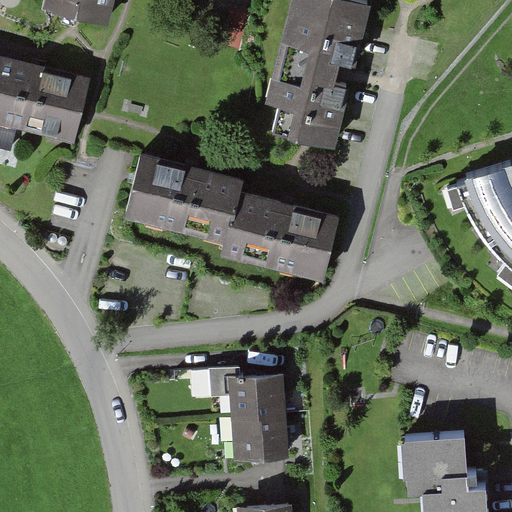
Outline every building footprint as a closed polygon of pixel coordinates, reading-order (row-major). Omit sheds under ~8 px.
[(113,24),(119,0),(45,0),(44,8),(113,24)] [(340,148),(375,3),(363,0),(292,0),(269,101),(280,104),(273,132),(340,148)] [(96,67),(0,42),(0,125),(76,145),(96,67)] [(231,243),(243,190),(246,177),(141,152),(125,218),(231,243)] [(511,255),(511,165),(467,175),(471,194),(479,214),(496,238),(509,253),(511,255)] [(243,190),(231,243),(227,256),(326,280),(342,214),(243,190)] [(234,419),(288,416),(286,371),(232,374),(234,419)] [(237,464),(290,461),(288,416),(234,419),(237,464)] [(467,475),(464,433),(402,437),(405,484),(427,483),(429,511),(489,511),(487,474),(467,475)] [(237,511),(293,511),(292,497),(236,504),(237,511)]
